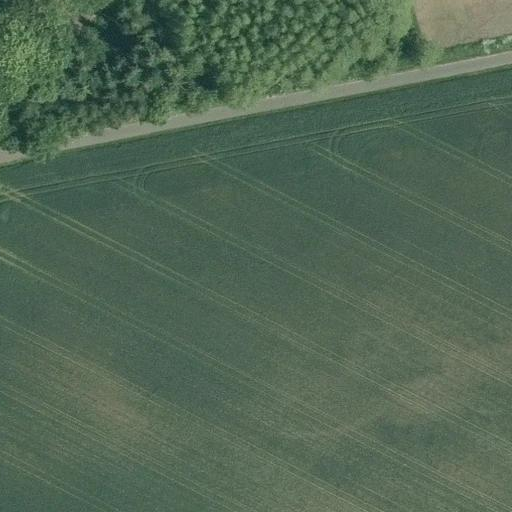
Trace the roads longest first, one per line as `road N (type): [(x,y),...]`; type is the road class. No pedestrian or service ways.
road 1 (unclassified): [(511,54),(0,157)]
road 2 (unclassified): [(0,99),(98,0)]
